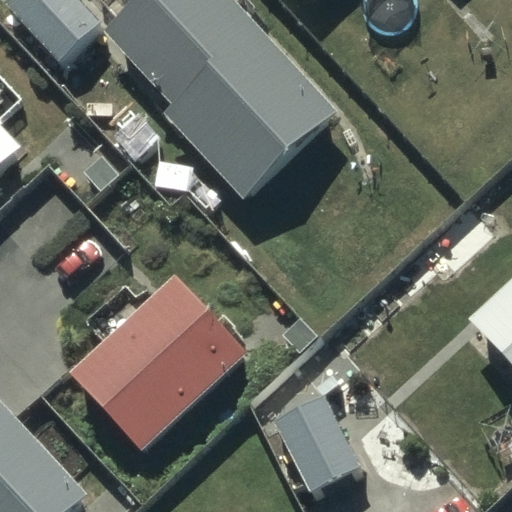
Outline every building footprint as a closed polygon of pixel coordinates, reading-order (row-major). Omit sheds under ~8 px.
[(107,41),(68,0),(35,0),(12,22),(66,80),(107,41)] [(342,117),(232,0),(146,0),(111,34),(178,106),(167,117),(249,204),(342,117)] [(0,200),(31,170),(0,138),(0,200)] [(79,382),(148,455),(252,359),(183,285),(79,382)] [(511,285),(473,323),(511,365),(511,285)] [(0,409),(0,511),(81,511),(90,504),(0,409)] [(320,511),(370,488),(334,415),(285,440),(320,511)]
